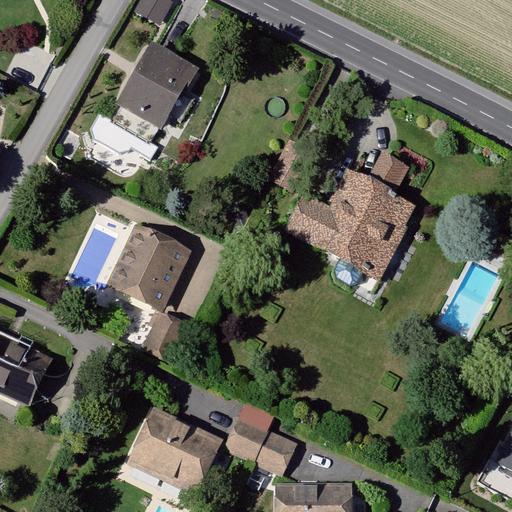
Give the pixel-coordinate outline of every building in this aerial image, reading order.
[(141,0),(135,12),(160,26),(174,2),(170,0),(141,0)] [(197,74),(146,45),(111,106),(163,135),(197,74)] [(410,167),(382,153),(365,188),(341,176),(322,215),(294,201),(276,236),(377,286),(415,211),(393,200),(410,167)] [(188,257),(134,230),(102,292),(155,320),(188,257)] [(175,362),(191,325),(161,311),(144,348),(175,362)] [(42,361),(0,341),(0,401),(19,411),(42,361)] [(224,446),(152,411),(126,466),(198,501),(224,446)] [(269,431),(241,419),(225,453),(253,465),(269,431)] [(299,446),(269,431),(253,465),(283,480),(299,446)] [(511,448),(500,472),(511,477),(511,448)] [(354,511),(355,489),(278,488),(277,511),(354,511)] [(367,511),(367,496),(356,496),(355,511),(367,511)]
